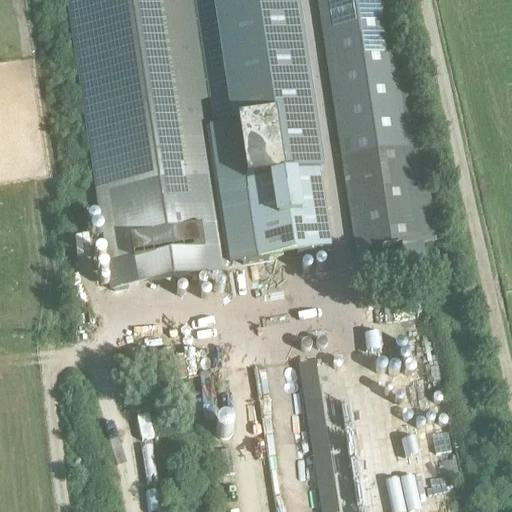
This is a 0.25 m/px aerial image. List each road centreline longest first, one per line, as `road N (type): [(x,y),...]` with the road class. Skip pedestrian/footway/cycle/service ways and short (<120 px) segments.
road 1 (track): [(308,0),(372,388),(422,422),(445,511)]
road 2 (track): [(511,395),(421,0)]
